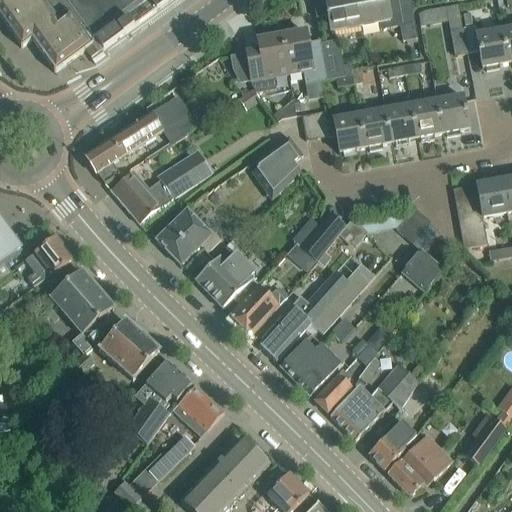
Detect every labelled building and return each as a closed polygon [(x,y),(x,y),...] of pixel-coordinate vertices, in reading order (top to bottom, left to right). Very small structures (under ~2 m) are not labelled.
[(0,0),(0,19),(21,49),(32,42),(43,58),(55,74),(65,67),(85,52),(91,60),(104,51),(136,28),(134,24),(149,13),(152,16),(173,0),(0,0)] [(324,0),(325,2),(313,4),(316,20),(328,18),(331,34),(360,28),(354,0),(324,0)] [(379,31),(399,27),(402,44),(417,41),(414,23),(402,25),(397,1),(386,3),(385,0),(354,0),(360,28),(378,25),(379,31)] [(410,0),(404,0),(397,1),(402,25),(414,23),(410,0)] [(472,27),(470,15),(463,16),(464,28),(472,27)] [(474,28),(462,31),(466,55),(478,53),(482,70),(486,69),(486,73),(499,71),(498,67),(508,65),(501,32),(476,36),(474,28)] [(511,29),(501,32),(508,65),(511,65),(511,69),(511,68),(511,29)] [(462,31),(451,33),(456,57),(466,55),(462,31)] [(305,33),(280,38),(287,75),(303,72),(305,85),(327,81),(323,55),(322,52),(309,54),(305,33)] [(259,53),(245,56),(247,66),(251,85),(256,93),(276,90),(273,78),(287,75),(280,38),(257,42),(259,53)] [(339,48),(322,52),(323,55),(327,81),(336,79),(351,76),(350,71),(359,69),(358,64),(351,65),(351,66),(343,68),(339,48)] [(403,67),(405,76),(421,73),(419,65),(403,67)] [(386,70),(387,79),(405,76),(403,67),(386,70)] [(362,85),(359,69),(350,71),(351,76),(353,87),(362,85)] [(351,76),(336,79),(337,89),(353,87),(351,76)] [(253,92),(239,101),(246,113),(260,104),(253,92)] [(443,102),(436,103),(441,136),(445,135),(446,140),(460,138),(459,133),(469,131),(463,98),(443,102)] [(436,103),(410,107),(416,141),(419,140),(420,145),(434,142),(433,138),(441,136),(436,103)] [(410,107),(384,112),(390,145),(393,145),(394,150),(408,147),(407,142),(416,141),(410,107)] [(384,112),(358,116),(364,150),(368,150),(369,154),(382,152),(381,147),(390,145),(384,112)] [(313,116),(317,140),(330,138),(325,113),(313,116)] [(151,116),(84,158),(96,177),(97,176),(104,186),(119,176),(112,166),(162,135),(151,116)] [(301,118),(306,143),(317,140),(313,116),(301,118)] [(352,117),(333,121),(339,155),(342,154),(343,159),(357,156),(356,152),(364,150),(358,116),(352,117)] [(289,139),(252,166),(258,173),(277,198),(301,176),(293,165),(303,158),(296,149),(289,139)] [(125,210),(139,227),(154,214),(213,176),(198,152),(158,178),(161,183),(149,192),(148,191),(125,210)] [(111,194),(125,210),(148,191),(134,174),(126,181),(111,194)] [(511,180),(501,183),(506,215),(511,213),(511,180)] [(476,187),(478,199),(480,210),(482,219),(506,215),(501,183),(476,187)] [(453,191),(455,203),(478,199),(476,187),(453,191)] [(455,203),(457,214),(480,210),(478,199),(455,203)] [(414,210),(394,231),(411,247),(412,246),(429,227),(430,225),(431,225),(414,210)] [(457,214),(459,227),(482,222),(482,219),(480,210),(457,214)] [(156,243),(180,268),(200,248),(207,255),(221,241),(214,234),(210,237),(187,213),(156,243)] [(307,254),(316,263),(346,229),(338,222),(326,223),(303,251),(307,254)] [(459,227),(461,238),(484,234),(482,222),(459,227)] [(21,255),(18,252),(0,226),(0,286),(13,277),(5,266),(21,255)] [(461,238),(463,251),(487,246),(484,234),(461,238)] [(27,280),(34,290),(42,284),(42,285),(73,262),(55,239),(25,263),(34,275),(27,280)] [(302,259),(307,254),(303,251),(302,250),(296,245),(287,256),(292,260),(302,259)] [(511,249),(488,253),(490,263),(511,258),(511,249)] [(444,270),(422,252),(402,277),(424,295),(444,270)] [(195,283),(222,311),(253,281),(236,262),(230,269),(220,259),(209,269),(195,283)] [(271,333),(257,347),(275,364),(289,350),(295,343),(312,326),(323,337),(374,280),(360,267),(347,282),(331,299),(322,291),(308,307),(300,300),(271,333)] [(88,345),(91,341),(94,339),(102,349),(120,330),(106,317),(114,310),(82,273),(67,286),(48,301),(80,338),(72,344),(79,352),(76,354),(80,359),(85,354),(91,349),(88,345)] [(230,319),(250,339),(287,300),(278,291),(269,300),(258,289),(230,319)] [(354,331),(344,322),(332,335),(342,344),(354,331)] [(137,378),(146,386),(162,368),(153,360),(159,355),(125,324),(120,330),(102,349),(94,339),(91,341),(104,357),(133,382),(137,378)] [(345,348),(357,360),(369,347),(377,355),(382,350),(381,349),(382,348),(374,341),(371,343),(360,332),(345,348)] [(280,369),(309,399),(341,368),(311,338),(280,369)] [(357,360),(367,368),(374,360),(377,355),(369,347),(357,360)] [(94,364),(85,354),(80,359),(74,364),(82,374),(94,364)] [(367,368),(358,380),(365,385),(380,365),(374,360),(367,368)] [(145,409),(128,432),(149,447),(171,417),(165,413),(169,408),(166,405),(167,404),(173,398),(178,402),(178,401),(192,386),(167,363),(162,368),(146,386),(134,399),(145,409)] [(344,405),(330,419),(355,444),(369,430),(393,407),(399,413),(400,411),(421,386),(398,367),(378,391),(372,397),(369,400),(366,397),(359,390),(344,405)] [(315,404),(327,416),(355,386),(343,375),(315,404)] [(401,412),(410,418),(439,384),(430,377),(401,412)] [(182,404),(173,413),(202,439),(224,415),(195,389),(182,404)] [(511,424),(511,391),(497,413),(511,424)] [(428,423),(439,433),(452,419),(441,409),(428,423)] [(476,442),(463,459),(477,470),(505,432),(486,416),(470,438),(476,442)] [(402,425),(368,457),(384,474),(405,454),(405,453),(403,451),(416,438),(402,425)] [(387,476),(410,499),(423,487),(422,485),(425,482),(430,487),(452,466),(426,438),(387,476)] [(161,456),(145,473),(157,484),(194,447),(185,439),(165,460),(161,456)] [(180,504),(188,511),(226,511),(269,468),(240,440),(180,504)] [(289,476),(275,490),(267,498),(278,510),(275,511),(292,511),(309,496),(289,476)] [(114,495),(117,498),(131,511),(141,501),(124,485),(114,495)]
